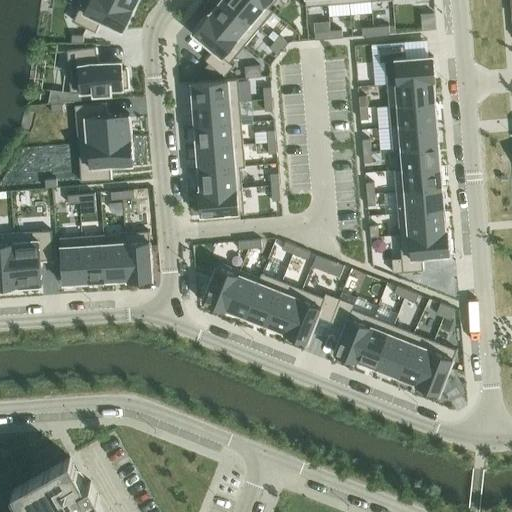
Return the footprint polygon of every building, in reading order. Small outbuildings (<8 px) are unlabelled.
[(83,0),(74,21),(96,32),(102,20),(123,30),(134,8),(118,0),(83,0)] [(209,13),(208,14),(245,45),(259,28),(225,0),(222,0),(211,14),(209,13)] [(225,0),(259,28),(273,12),(259,0),(225,0)] [(259,0),(273,12),(274,11),(270,8),(276,0),(259,0)] [(208,14),(193,32),(214,50),(206,60),(225,76),(234,65),(231,62),(245,45),(208,14)] [(389,25),(376,26),(377,35),(390,34),(389,25)] [(376,26),(362,28),(363,36),(377,35),(376,26)] [(342,29),(329,30),(329,39),(343,37),(342,29)] [(329,30),(315,31),(316,40),(329,39),(329,30)] [(73,35),(72,43),(84,43),(84,35),(73,35)] [(280,35),(275,41),(284,49),(289,43),(280,35)] [(275,41),(270,47),(279,55),(284,49),(275,41)] [(405,45),(380,47),(381,62),(385,61),(387,84),(436,80),(434,56),(406,59),(405,45)] [(96,47),(67,50),(71,93),(95,91),(95,93),(112,91),(112,89),(129,88),(128,69),(123,69),(122,62),(98,64),(96,47)] [(238,79),(192,83),(194,105),(240,101),(238,79)] [(436,80),(387,84),(389,106),(435,102),(434,81),(436,81),(436,80)] [(272,87),(263,88),(264,99),(273,99),(272,87)] [(367,96),(359,96),(360,108),(368,107),(367,96)] [(273,99),(264,99),(265,111),(274,110),(273,99)] [(240,101),(194,105),(196,127),(242,123),(240,101)] [(435,102),(389,106),(391,127),(437,123),(435,102)] [(63,103),(52,104),(52,112),(64,111),(63,103)] [(105,103),(75,105),(78,143),(132,139),(130,114),(106,116),(105,103)] [(368,107),(360,108),(361,120),(369,119),(368,107)] [(242,123),(196,127),(198,148),(244,144),(242,123)] [(437,123),(391,127),(393,149),(439,145),(437,123)] [(275,130),(267,131),(268,142),(276,142),(275,130)] [(132,139),(78,143),(82,182),(112,179),(110,166),(134,164),(132,139)] [(371,139),(363,139),(364,151),(372,150),(371,139)] [(276,142),(268,142),(269,154),(277,153),(276,142)] [(244,144),(198,148),(199,170),(246,166),(244,144)] [(439,145),(393,149),(393,150),(398,149),(399,169),(394,169),(395,170),(441,166),(439,145)] [(372,150),(364,151),(365,163),(373,162),(372,150)] [(201,190),(199,190),(199,191),(243,188),(241,167),(246,167),(246,166),(199,170),(201,190)] [(441,166),(395,170),(396,192),(443,188),(441,166)] [(279,173),(271,174),(272,185),(280,185),(279,173)] [(57,179),(46,180),(46,188),(58,187),(57,179)] [(374,182),(366,182),(367,194),(375,193),(374,182)] [(280,185),(272,185),(273,201),(281,200),(280,185)] [(243,188),(199,191),(201,215),(245,212),(243,188)] [(443,188),(396,192),(398,213),(444,209),(443,188)] [(123,190),(111,191),(112,200),(124,199),(123,190)] [(135,190),(123,190),(124,199),(135,198),(135,190)] [(11,191),(0,191),(0,200),(12,199),(11,191)] [(95,193),(82,194),(83,202),(96,201),(95,193)] [(375,193),(367,194),(368,206),(376,205),(375,193)] [(82,194),(68,195),(69,203),(83,202),(82,194)] [(444,209),(398,213),(400,235),(449,231),(448,230),(446,230),(444,209)] [(378,225),(370,226),(371,237),(379,237),(378,225)] [(52,230),(14,233),(18,286),(43,284),(41,261),(54,260),(52,230)] [(150,231),(126,232),(129,281),(153,279),(150,231)] [(402,258),(393,258),(394,272),(424,270),(423,257),(451,254),(449,231),(400,235),(402,258)] [(105,234),(104,234),(107,280),(128,279),(128,281),(129,281),(126,232),(125,232),(125,237),(106,238),(105,234)] [(14,233),(0,233),(0,287),(18,286),(14,233)] [(104,234),(83,235),(86,282),(107,280),(104,234)] [(83,235),(60,237),(63,283),(86,282),(83,235)] [(262,239),(250,240),(251,248),(263,247),(262,239)] [(250,240),(239,241),(239,249),(251,248),(250,240)] [(286,242),(283,249),(296,254),(299,247),(286,242)] [(299,247),(296,254),(308,259),(311,252),(299,247)] [(219,260),(203,301),(225,310),(241,269),(219,260)] [(241,269),(225,310),(226,310),(227,308),(246,316),(263,273),(262,272),(260,277),(241,269)] [(263,273),(246,316),(266,324),(283,280),(263,273)] [(283,280),(266,324),(285,331),(284,333),(285,334),(303,288),(283,280)] [(398,286),(395,293),(405,297),(408,290),(398,286)] [(303,288),(285,334),(308,342),(318,316),(331,322),(341,298),(326,292),(325,297),(303,288)] [(408,290),(405,297),(416,302),(419,294),(408,290)] [(341,298),(331,322),(345,327),(335,353),(357,362),(375,316),(353,308),(355,304),(341,298)] [(441,303),(437,314),(444,317),(448,306),(441,303)] [(448,306),(444,317),(451,320),(456,309),(448,306)] [(375,316),(357,362),(358,362),(359,360),(378,368),(395,324),(375,316)] [(395,324),(378,368),(398,375),(415,332),(395,324)] [(415,332),(398,375),(417,383),(416,385),(417,386),(435,340),(415,332)] [(435,340),(417,386),(439,394),(457,349),(435,340)] [(71,457),(14,490),(15,492),(22,488),(35,511),(95,511),(91,503),(98,499),(101,498),(91,481),(89,483),(86,484),(78,470),(71,457)]
